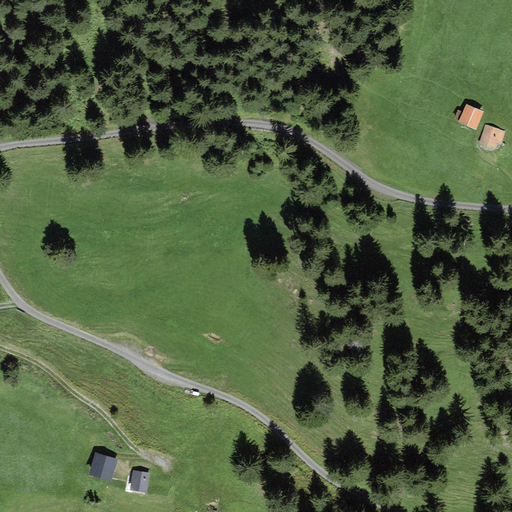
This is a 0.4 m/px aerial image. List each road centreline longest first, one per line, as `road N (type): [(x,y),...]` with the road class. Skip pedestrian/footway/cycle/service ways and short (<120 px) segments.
road 1 (track): [(0,150),(184,123),(276,127),(387,191),(431,205),(511,209)]
road 2 (unclassified): [(0,275),(27,311),(248,410),(320,475),(392,511)]
road 3 (track): [(157,465),(120,442),(49,373),(0,348)]
